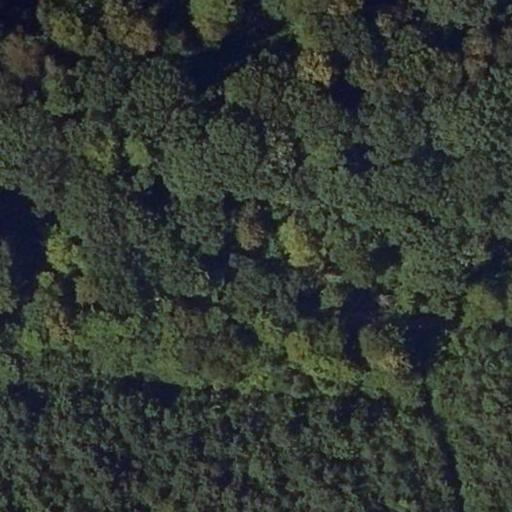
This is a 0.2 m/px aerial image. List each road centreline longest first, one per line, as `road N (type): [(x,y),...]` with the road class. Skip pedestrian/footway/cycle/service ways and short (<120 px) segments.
road 1 (track): [(0,317),(121,331),(511,327)]
road 2 (track): [(413,333),(468,511)]
